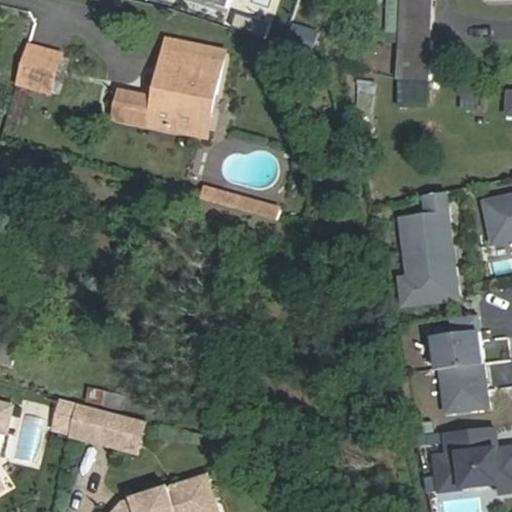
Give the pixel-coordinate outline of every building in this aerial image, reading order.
[(405,0),(400,77),(433,79),(436,0),(405,0)] [(23,72),(57,81),(64,55),(30,45),(23,72)] [(169,103),(159,101),(157,107),(147,105),(148,98),(127,94),(122,118),(201,135),(212,87),(221,89),(226,65),(169,52),(166,67),(176,70),(169,103)] [(176,70),(166,67),(159,101),(169,103),(176,70)] [(53,92),(57,81),(23,72),(20,82),(53,92)] [(375,111),(378,81),(358,79),(355,109),(375,111)] [(458,109),(485,111),(488,83),(460,80),(458,109)] [(210,137),(221,89),(212,87),(201,135),(210,137)] [(159,101),(148,98),(147,105),(157,107),(159,101)] [(223,204),(226,191),(207,186),(203,199),(223,204)] [(283,208),(226,191),(223,204),(280,220),(283,208)] [(449,194),(428,198),(431,218),(451,216),(449,194)] [(511,199),(487,204),(496,247),(511,244),(511,199)] [(431,218),(404,221),(408,259),(415,258),(420,301),(461,297),(458,272),(454,269),(451,249),(455,248),(451,216),(431,218)] [(499,279),(511,273),(511,263),(509,257),(492,263),(499,279)] [(415,258),(408,259),(411,280),(402,281),(406,310),(462,303),(461,297),(420,301),(415,258)] [(481,317),(454,320),(456,338),(437,340),(440,371),(443,371),(448,415),(493,410),(481,317)] [(0,336),(0,362),(13,366),(19,342),(0,336)] [(89,389),(87,402),(124,407),(126,395),(89,389)] [(80,404),(63,400),(56,429),(72,433),(80,404)] [(0,492),(5,490),(0,481),(0,432),(7,434),(14,408),(0,404),(0,492)] [(140,420),(80,404),(72,433),(72,435),(133,450),(140,420)] [(148,422),(140,420),(133,450),(140,452),(148,422)] [(431,433),(436,496),(511,489),(511,444),(500,445),(499,428),(431,433)] [(281,457),(261,452),(256,470),(277,475),(281,457)] [(201,511),(221,505),(211,474),(124,503),(115,511),(201,511)]
